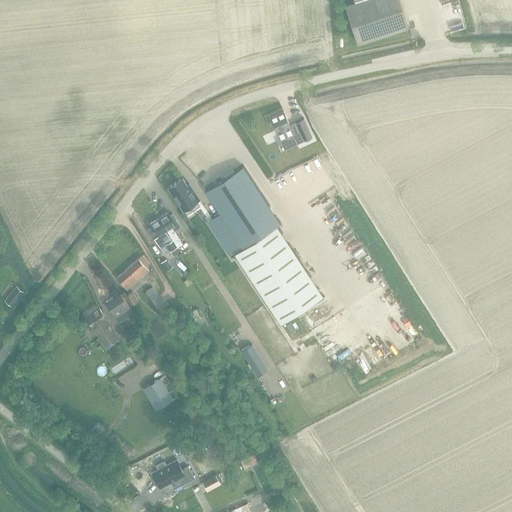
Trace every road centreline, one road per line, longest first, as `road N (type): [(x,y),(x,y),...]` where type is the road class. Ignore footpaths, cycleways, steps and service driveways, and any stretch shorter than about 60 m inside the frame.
road 1 (unclassified): [(0,354),(180,135),(211,113),(277,89),(418,58),(511,51)]
road 2 (unclassified): [(124,511),(0,408)]
